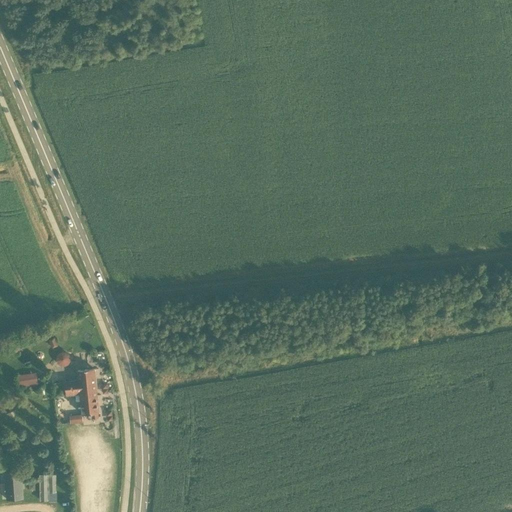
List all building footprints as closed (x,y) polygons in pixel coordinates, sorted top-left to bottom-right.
[(55,337),(49,339),(52,348),(58,346),(55,337)] [(56,358),(56,359),(56,360),(56,361),(57,362),(57,363),(58,364),(59,365),(60,365),(60,366),(61,366),(62,366),(63,366),(64,366),(65,366),(66,366),(67,366),(67,365),(68,365),(69,364),(70,363),(70,362),(71,361),(71,360),(71,359),(71,358),(71,357),(70,356),(70,355),(69,354),(68,353),(67,353),(67,352),(66,352),(65,352),(64,352),(63,352),(62,352),(61,352),(60,352),(60,353),(59,353),(58,354),(57,355),(57,356),(56,357),(56,358)] [(31,356),(22,360),(25,366),(33,362),(31,356)] [(93,418),(98,418),(98,413),(99,413),(94,369),(78,370),(79,380),(65,381),(66,395),(80,394),(82,414),(92,413),(93,418)] [(17,386),(36,385),(36,372),(16,373),(17,386)] [(9,406),(6,413),(14,416),(16,409),(9,406)] [(69,423),(82,421),(81,413),(68,415),(69,423)] [(23,498),(21,474),(5,475),(7,500),(23,498)]
